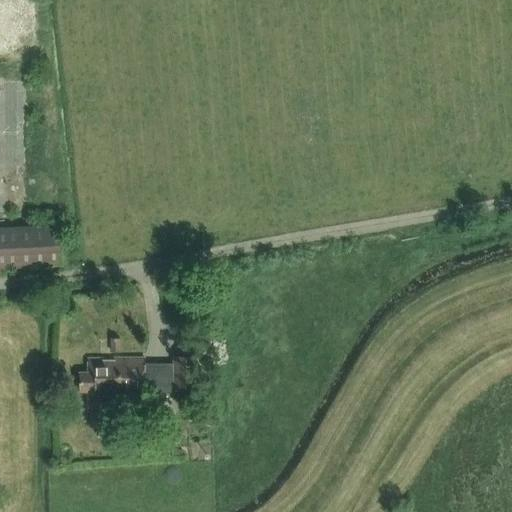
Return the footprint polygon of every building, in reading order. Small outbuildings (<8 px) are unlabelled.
[(60,224),(0,227),(0,269),(63,265),(60,224)] [(110,339),(110,351),(120,351),(120,339),(110,339)] [(172,358),(172,364),(172,389),(197,389),(196,357),(172,358)] [(88,391),(89,397),(89,409),(123,409),(122,397),(144,396),(144,358),(87,358),(87,373),(80,373),(80,391),(88,391)] [(185,417),(200,417),(200,393),(185,393),(185,417)]
